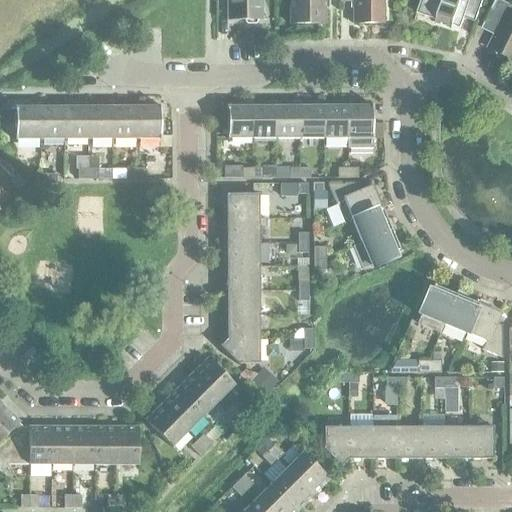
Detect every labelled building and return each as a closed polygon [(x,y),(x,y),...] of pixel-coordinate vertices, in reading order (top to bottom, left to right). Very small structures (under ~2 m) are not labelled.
[(228,0),(229,21),(260,21),(259,0),(228,0)] [(289,0),(289,25),(324,25),(323,0),(289,0)] [(339,0),(339,3),(353,3),(353,24),(384,24),(383,0),(339,0)] [(421,0),(417,14),(460,29),(464,19),(475,23),(483,0),(421,0)] [(496,30),(497,34),(490,49),(511,59),(511,6),(499,0),(496,0),(484,24),(496,30)] [(252,139),(252,108),(252,102),(244,102),(241,102),(241,104),(244,104),(244,108),(227,108),(227,110),(227,140),(228,140),(252,139)] [(276,139),(276,108),(276,102),(265,102),(265,104),(268,104),(268,108),(252,108),(252,139),(276,139)] [(300,139),(300,108),(300,102),(289,102),(289,104),(292,104),(292,108),(276,108),(276,139),(300,139)] [(324,139),(324,108),(324,102),(313,102),(313,103),(316,103),(316,108),(300,108),(300,139),(324,139)] [(348,139),(348,107),(348,102),(340,102),(337,102),(337,103),(340,103),(340,107),(324,108),(324,139),(348,139)] [(371,140),(373,140),(372,106),(371,106),(371,107),(348,107),(348,139),(371,139),(371,140)] [(135,108),(135,140),(159,140),(159,141),(161,141),(160,107),(159,107),(159,108),(135,108)] [(41,140),(40,109),(15,108),(9,109),(9,110),(15,110),(15,141),(17,141),(17,140),(41,140)] [(41,140),(64,140),(63,108),(40,109),(41,140)] [(64,140),(88,140),(87,108),(63,108),(64,140)] [(88,140),(112,140),(112,108),(87,108),(88,140)] [(112,140),(135,140),(135,108),(112,108),(112,140)] [(241,180),(251,179),(251,169),(241,169),(241,180)] [(251,179),(262,179),(262,169),(251,169),(251,179)] [(289,169),(289,179),(299,179),(299,169),(289,169)] [(299,169),(299,179),(310,179),(310,169),(299,169)] [(337,179),(348,179),(347,169),(337,169),(337,179)] [(348,179),(358,179),(358,169),(347,169),(348,179)] [(78,180),(88,180),(88,170),(77,170),(78,180)] [(88,180),(98,180),(98,170),(88,170),(88,180)] [(125,180),(136,180),(136,170),(125,170),(125,180)] [(136,180),(146,180),(146,170),(136,170),(136,180)] [(36,185),(46,185),(46,175),(36,175),(36,185)] [(46,185),(56,185),(56,175),(46,175),(46,185)] [(19,191),(26,185),(16,176),(10,182),(19,191)] [(297,195),(307,195),(307,185),(297,185),(297,195)] [(371,186),(370,187),(361,191),(360,187),(360,186),(327,186),(336,206),(337,205),(344,202),(352,222),(381,210),(386,208),(382,197),(380,198),(382,201),(378,202),(371,186)] [(317,209),(329,209),(329,192),(317,192),(317,209)] [(227,221),(258,220),(258,197),(259,197),(259,195),(229,196),(227,196),(227,221)] [(361,244),(390,232),(395,230),(391,219),(390,220),(391,223),(387,225),(381,210),(352,222),(361,244)] [(227,245),(259,244),(258,220),(227,221),(227,245)] [(400,252),(399,253),(390,232),(361,244),(353,248),(363,270),(401,254),(400,252)] [(297,244),(308,244),(308,234),(297,234),(297,244)] [(227,268),(259,268),(259,244),(227,245),(227,268)] [(298,254),(308,254),(308,244),(297,244),(298,254)] [(313,259),(325,259),(325,248),(313,248),(313,259)] [(325,271),(325,259),(313,259),(313,271),(325,271)] [(227,293),(259,292),(259,268),(227,268),(227,293)] [(298,292),(308,292),(308,282),(298,282),(298,292)] [(434,288),(434,286),(433,286),(417,324),(440,334),(443,326),(455,296),(434,288)] [(465,335),(477,305),(462,299),(464,295),(467,297),(468,296),(457,291),(455,296),(443,326),(465,335)] [(227,316),(259,316),(259,292),(227,293),(227,316)] [(298,302),(308,302),(308,292),(298,292),(298,302)] [(477,305),(465,335),(476,339),(485,343),(482,350),(482,349),(481,350),(501,359),(502,358),(502,326),(500,326),(500,327),(496,325),(500,317),(506,319),(506,317),(485,308),(486,304),(489,306),(490,305),(479,300),(477,305)] [(227,340),(259,340),(259,316),(227,316),(227,340)] [(313,340),(313,335),(313,330),(303,330),(303,340),(313,340)] [(259,340),(227,340),(227,341),(221,347),(220,346),(219,347),(238,366),(239,365),(259,365),(259,360),(259,340)] [(298,350),(313,350),(313,340),(303,340),(298,340),(298,350)] [(190,377),(217,402),(233,386),(207,360),(190,377)] [(390,374),(407,374),(407,362),(395,362),(390,374)] [(417,374),(429,374),(429,362),(417,362),(417,374)] [(429,374),(440,374),(441,362),(429,362),(429,374)] [(348,384),(348,374),(338,374),(338,384),(348,384)] [(358,384),(358,374),(348,374),(348,384),(358,384)] [(202,418),(217,402),(190,377),(175,392),(202,418)] [(493,389),(503,389),(503,378),(493,378),(493,389)] [(386,389),(396,389),(396,379),(386,379),(386,389)] [(396,379),(396,389),(406,389),(406,379),(396,379)] [(444,389),(444,379),(434,379),(434,389),(444,389)] [(454,389),(454,379),(444,379),(444,389),(454,389)] [(187,433),(202,418),(175,392),(160,407),(187,433)] [(226,412),(235,421),(242,414),(233,405),(226,412)] [(171,448),(187,433),(160,407),(145,422),(171,448)] [(0,454),(26,428),(23,428),(9,415),(6,418),(0,411),(0,454)] [(230,426),(235,421),(226,412),(220,418),(230,426)] [(29,466),(29,428),(26,428),(0,454),(0,473),(8,466),(29,466)] [(51,466),(50,428),(29,428),(29,466),(51,466)] [(72,466),(71,428),(50,428),(51,466),(72,466)] [(94,466),(94,428),(71,428),(72,466),(94,466)] [(115,466),(114,429),(94,428),(94,466),(115,466)] [(347,460),(348,428),(328,429),(328,428),(323,428),(323,449),(322,450),(341,468),(342,467),(341,466),(347,460)] [(347,460),(371,460),(372,428),(348,428),(347,460)] [(371,460),(395,460),(396,428),(372,428),(371,460)] [(395,460),(420,460),(420,428),(396,428),(395,460)] [(420,460),(444,460),(444,428),(420,428),(420,460)] [(444,460),(468,460),(468,428),(444,428),(444,460)] [(468,428),(468,460),(492,460),(492,457),(493,457),(493,428),(491,428),(468,428)] [(114,429),(115,466),(138,466),(138,446),(138,429),(114,429)] [(202,436),(196,442),(205,451),(211,445),(202,436)] [(199,457),(205,451),(196,442),(190,448),(199,457)] [(277,461),(283,455),(274,446),(268,452),(277,461)] [(271,467),(277,461),(268,452),(262,458),(271,467)] [(328,480),(314,466),(302,454),(286,470),(312,496),(328,480)] [(297,511),(312,496),(286,470),(271,485),(297,511)] [(237,482),(246,491),(252,485),(243,476),(237,482)] [(240,497),(246,491),(237,482),(231,488),(240,497)] [(266,511),(296,511),(297,511),(271,485),(255,501),(266,511)] [(29,509),(29,496),(20,496),(20,509),(29,509)] [(29,509),(37,509),(37,496),(29,496),(29,509)] [(64,509),(72,509),(72,496),(64,496),(64,509)] [(72,509),(81,509),(81,496),(72,496),(72,509)] [(115,509),(115,496),(107,496),(107,509),(115,509)] [(115,509),(124,509),(124,496),(115,496),(115,509)] [(266,511),(255,501),(243,511),(266,511)]
